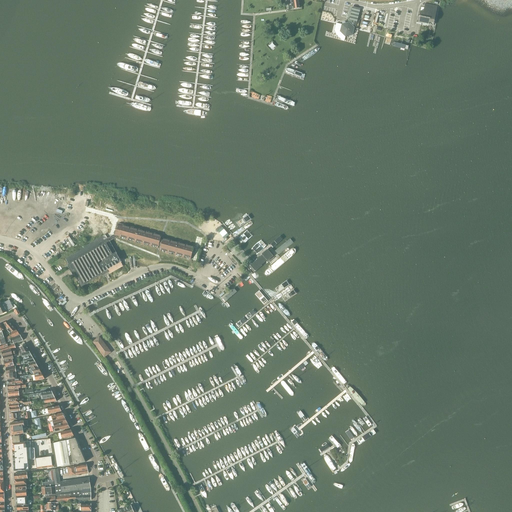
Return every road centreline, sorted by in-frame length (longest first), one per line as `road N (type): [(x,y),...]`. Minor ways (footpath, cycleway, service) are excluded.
road 1 (unclassified): [(200,511),(120,361),(77,299)]
road 2 (residential): [(0,321),(16,320),(69,411)]
